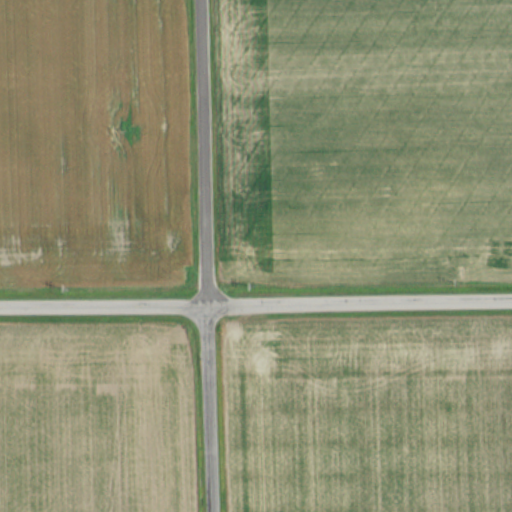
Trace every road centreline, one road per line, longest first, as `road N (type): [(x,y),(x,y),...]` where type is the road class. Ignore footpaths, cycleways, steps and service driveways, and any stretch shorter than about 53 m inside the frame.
road 1 (residential): [(201,0),(217,511)]
road 2 (residential): [(0,296),(511,290)]
